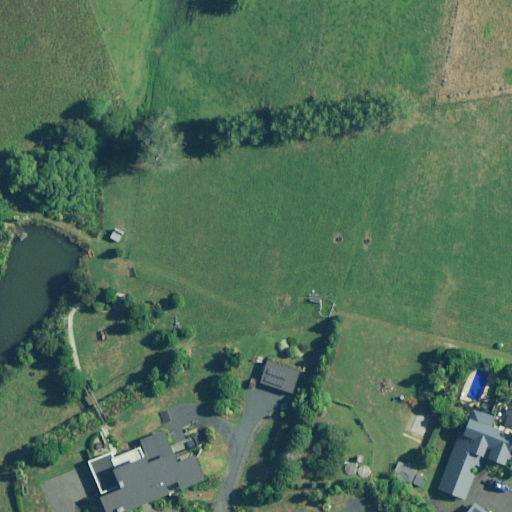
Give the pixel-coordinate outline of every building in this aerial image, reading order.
[(128,231),(117,225),(109,237),(121,244),(128,231)] [(280,342),(279,346),(279,347),(280,347),(280,348),(280,349),(281,349),(281,350),(282,350),(282,351),(283,351),(284,351),(284,352),(285,352),(286,352),(287,352),(288,352),(288,351),(289,351),(290,351),(290,350),(291,350),(291,351),(291,352),(291,353),(292,353),(292,354),(293,354),(293,355),(294,355),(294,356),(295,356),(296,356),(296,357),(297,357),(298,357),(299,357),(300,356),(301,356),(302,356),(302,355),(303,355),(304,354),(304,353),(305,352),(305,351),(305,350),(305,349),(304,348),(304,347),(303,346),(303,345),(302,345),(301,344),(300,344),(299,344),(299,343),(298,343),(297,343),(296,344),(295,344),(294,344),(294,345),(293,345),(292,346),(292,345),(292,344),(292,343),(292,342),(291,342),(291,341),(290,340),(289,339),(288,339),(287,339),(287,338),(286,338),(285,338),(284,339),(283,339),(282,339),(282,340),(281,340),(281,341),(280,341),(280,342)] [(269,359),(268,362),(259,359),(254,372),(263,376),(261,382),(294,393),(302,370),(269,359)] [(511,431),(495,425),(498,417),(475,409),(466,432),(462,430),(440,488),(468,499),(484,456),(488,457),(491,446),(497,448),(493,459),(511,465),(511,464),(511,431)] [(194,422),(182,427),(186,437),(198,433),(194,422)] [(113,453),(93,461),(104,492),(116,487),(126,511),(129,511),(210,479),(200,455),(182,462),(178,453),(155,462),(152,455),(147,457),(143,447),(116,459),(113,453)] [(421,469),(400,460),(392,478),(412,487),(413,483),(422,487),(427,477),(419,473),(421,469)] [(345,466),(345,469),(345,470),(345,471),(345,472),(346,472),(346,473),(347,474),(348,474),(348,475),(349,475),(350,475),(351,475),(352,475),(353,475),(354,475),(355,475),(356,474),(357,473),(358,472),(358,473),(358,474),(358,475),(359,475),(359,476),(360,476),(360,477),(361,477),(362,477),(362,478),(363,478),(364,478),(365,478),(366,478),(366,477),(367,477),(368,477),(368,476),(369,476),(369,475),(370,474),(370,473),(370,472),(370,471),(370,470),(370,469),(370,468),(370,467),(369,467),(369,466),(368,465),(367,465),(367,464),(366,464),(365,464),(364,464),(363,464),(362,464),(361,464),(360,465),(359,465),(359,466),(358,466),(358,467),(358,466),(357,465),(357,464),(356,464),(356,463),(355,463),(355,462),(354,462),(353,462),(352,462),(351,462),(350,462),(349,462),(348,462),(348,463),(347,463),(346,464),(346,465),(345,466)] [(491,511),(477,502),(469,511),(491,511)]
